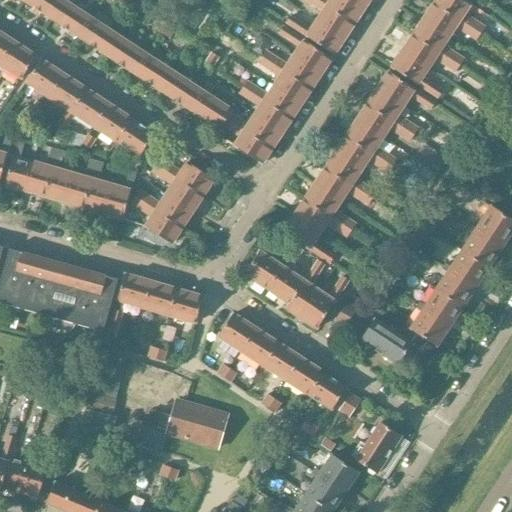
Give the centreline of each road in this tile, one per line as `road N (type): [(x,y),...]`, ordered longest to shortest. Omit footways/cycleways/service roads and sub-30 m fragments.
road 1 (residential): [(0,19),(265,189)]
road 2 (residential): [(435,437),(208,278)]
road 3 (residential): [(265,189),(392,0)]
road 4 (residential): [(208,278),(0,223)]
road 5 (residential): [(511,322),(435,437)]
